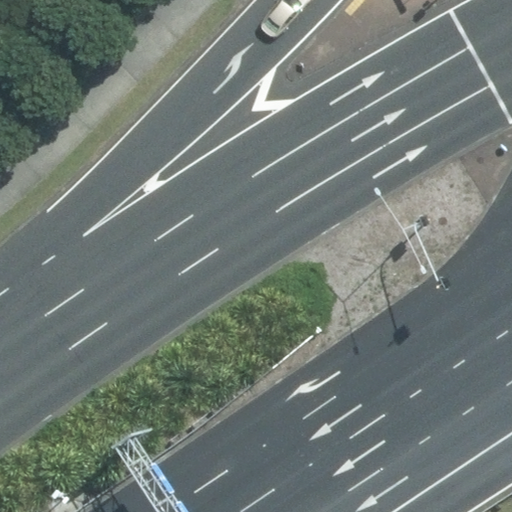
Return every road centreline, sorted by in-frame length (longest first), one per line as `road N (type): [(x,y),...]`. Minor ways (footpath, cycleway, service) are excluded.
road 1 (primary): [(55,367),(511,71)]
road 2 (primary): [(55,367),(196,119),(296,0)]
road 3 (primary): [(511,345),(272,511)]
